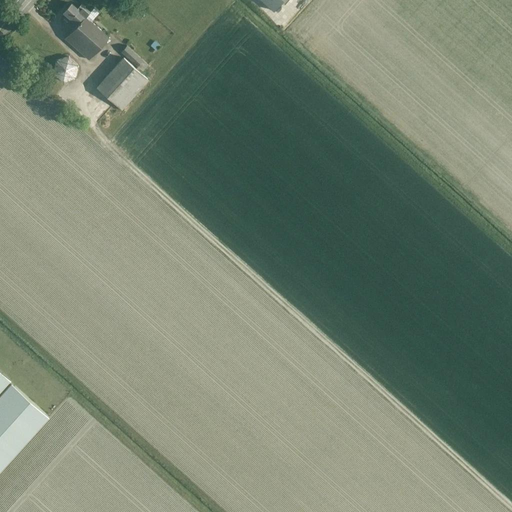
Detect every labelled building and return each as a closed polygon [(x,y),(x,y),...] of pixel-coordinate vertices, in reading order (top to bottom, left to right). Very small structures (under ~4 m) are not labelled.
[(263,0),(263,1),(273,11),(282,0),(263,0)] [(89,59),(108,37),(86,17),(90,12),(81,4),(77,9),(71,3),(63,12),(66,15),(64,17),(68,21),(70,19),(77,25),(65,38),(89,59)] [(97,87),(115,103),(121,109),(148,79),(141,73),(149,65),(143,60),(126,45),(120,52),(137,66),(135,68),(124,57),(97,87)] [(76,79),(79,65),(68,56),(54,60),(51,74),(63,84),(76,79)] [(0,371),(0,391),(10,380),(0,371)] [(10,380),(0,391),(0,470),(49,416),(10,380)]
